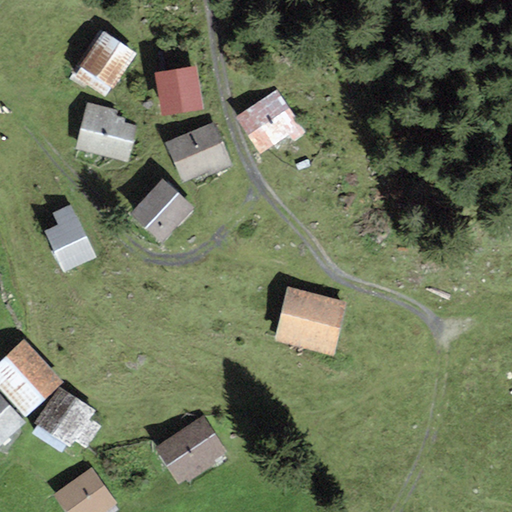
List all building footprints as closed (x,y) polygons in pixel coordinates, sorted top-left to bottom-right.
[(136,53),(102,30),(78,65),(80,66),(74,76),(104,96),(110,87),(112,88),(136,53)] [(197,65),(154,72),(161,115),(204,109),(197,65)] [(276,89),(235,117),(260,154),(289,134),(293,140),(305,132),(276,89)] [(118,110),(87,102),(75,148),(127,161),(136,125),(123,122),(124,118),(116,116),(118,110)] [(214,122),(165,142),(182,185),(231,165),(214,122)] [(193,207),(161,178),(129,214),(162,242),(193,207)] [(57,224),(44,230),(63,272),(96,257),(71,203),(52,212),(57,224)] [(347,301),(288,286),(274,340),(332,356),(347,301)] [(24,339),(0,359),(0,389),(23,415),(62,380),(24,339)] [(96,409),(59,385),(35,422),(70,446),(74,440),(86,448),(102,425),(90,417),(96,409)] [(0,395),(0,441),(23,421),(0,395)] [(203,414),(154,446),(178,483),(187,477),(189,480),(217,462),(215,459),(228,451),(203,414)] [(92,467),(53,495),(65,511),(103,511),(116,503),(92,467)]
